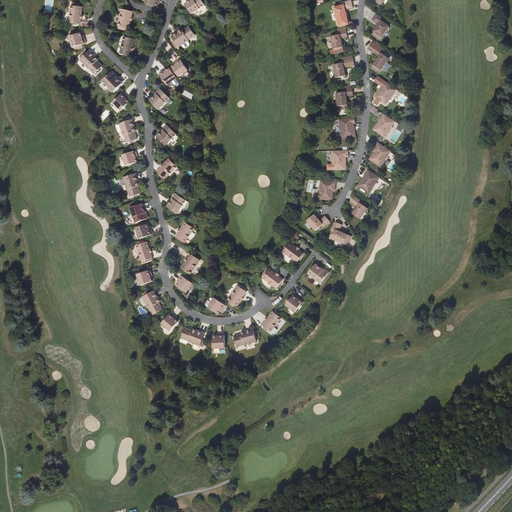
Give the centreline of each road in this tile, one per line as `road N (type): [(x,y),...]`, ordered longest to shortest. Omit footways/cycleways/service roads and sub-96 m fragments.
road 1 (residential): [(140,81),(167,289),(189,314),(209,321),(232,321),(264,303)]
road 2 (residential): [(359,0),(363,122),(331,210)]
